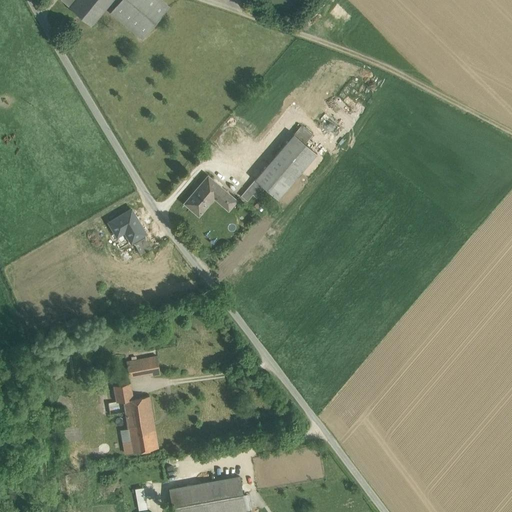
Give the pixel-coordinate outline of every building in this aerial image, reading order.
[(74,0),(69,7),(91,25),(110,1),(111,0),(74,0)] [(168,6),(160,0),(120,0),(116,6),(111,11),(142,37),(168,6)] [(301,4),(301,0),(265,0),(267,4),(271,10),(277,14),(284,15),(291,14),(297,10),(301,4)] [(347,14),(345,19),(355,25),(358,20),(347,14)] [(312,134),(301,125),(294,133),(305,143),(312,134)] [(294,133),(255,179),(265,187),(278,198),(317,153),(305,143),(294,133)] [(208,175),(184,202),(192,209),(194,207),(201,212),(215,197),(225,206),(233,197),(208,175)] [(265,187),(255,179),(251,183),(261,192),(265,187)] [(261,192),(251,183),(246,189),(253,194),(257,198),(261,192)] [(246,189),(241,195),(247,201),(253,194),(246,189)] [(233,197),(225,206),(229,209),(237,200),(233,197)] [(199,215),(201,212),(194,207),(192,209),(199,215)] [(145,233),(131,208),(109,221),(115,233),(123,228),(131,241),(145,233)] [(145,236),(134,243),(141,255),(152,248),(145,236)] [(157,356),(134,360),(136,373),(150,370),(151,375),(160,374),(157,356)] [(134,360),(127,361),(129,374),(136,373),(134,360)] [(130,382),(113,385),(116,401),(133,398),(130,382)] [(116,401),(108,402),(110,414),(126,411),(128,428),(129,433),(155,429),(149,395),(133,398),(116,401)] [(124,453),(132,451),(129,433),(128,428),(120,429),(124,453)] [(155,429),(129,433),(132,451),(158,447),(155,429)] [(239,476),(169,488),(173,511),(233,511),(245,510),(239,476)] [(135,487),(137,508),(147,508),(145,486),(135,487)]
